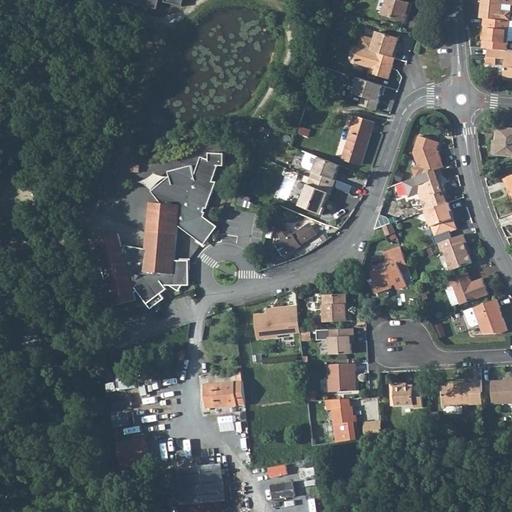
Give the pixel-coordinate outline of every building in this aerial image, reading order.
[(121,0),(122,1),(157,9),(159,0),(164,0),(164,2),(183,7),(184,0),(121,0)] [(387,0),(383,15),(405,22),(407,14),(408,11),(410,11),(413,3),(400,0),(387,0)] [(511,0),(482,0),(481,18),(484,18),(510,20),(511,12),(501,11),(502,2),(511,3),(511,0)] [(511,20),(510,20),(484,18),(484,26),(485,26),(485,33),(484,39),(483,48),(488,48),(507,50),(508,40),(511,40),(511,20)] [(340,30),(333,28),(330,36),(337,39),(340,30)] [(360,46),(396,58),(398,50),(397,49),(398,46),(400,38),(378,31),(375,40),(363,36),(360,46)] [(389,78),(396,58),(360,46),(354,62),(368,67),(368,66),(371,67),(370,73),(389,78)] [(511,50),(507,50),(488,48),(487,64),(494,64),(494,57),(497,58),(506,59),(504,76),(511,77),(511,50)] [(365,96),(362,105),(379,111),(388,86),(360,77),(355,92),(365,96)] [(362,164),(375,122),(356,116),(342,158),(362,164)] [(511,128),(499,127),(498,141),(496,155),(511,156),(511,128)] [(420,135),(414,152),(422,175),(440,168),(444,167),(438,148),(440,142),(420,135)] [(335,179),(340,165),(307,152),(303,163),(305,167),(314,170),(311,178),(302,199),(299,206),(322,215),(325,208),(323,207),(326,200),(329,194),(330,195),(334,187),(337,180),(335,179)] [(189,285),(189,268),(182,268),(182,260),(174,260),(177,225),(199,241),(204,235),(209,239),(218,226),(205,216),(206,212),(204,211),(206,208),(207,209),(217,181),(213,181),(219,166),(224,166),(225,153),(209,153),(209,159),(202,157),(195,175),(192,165),(169,171),(170,176),(152,191),(161,203),(150,202),(149,210),(150,210),(146,249),(125,245),(124,253),(118,233),(98,239),(105,266),(101,267),(105,280),(108,279),(115,306),(136,300),(134,293),(137,291),(151,309),(165,299),(161,294),(167,289),(164,286),(170,285),(179,291),(183,286),(189,285)] [(426,210),(427,210),(448,202),(446,195),(445,195),(443,191),(445,190),(440,177),(443,176),(440,168),(422,175),(416,177),(419,185),(417,185),(422,199),(428,202),(425,208),(426,210)] [(351,186),(337,180),(334,187),(347,193),(351,186)] [(238,205),(252,208),(254,203),(250,202),(251,198),(240,195),(238,205)] [(453,211),(449,202),(448,202),(427,210),(432,226),(433,226),(437,236),(457,228),(451,211),(453,211)] [(380,214),(375,229),(379,228),(384,226),(390,224),(388,219),(386,216),(380,214)] [(276,245),(284,257),(318,233),(311,222),(292,235),(284,223),(276,228),(284,240),(276,245)] [(396,232),(392,223),(390,224),(384,226),(387,235),(396,232)] [(467,242),(464,234),(439,243),(442,251),(445,250),(452,270),(473,263),(465,243),(467,242)] [(204,235),(199,241),(204,245),(209,239),(204,235)] [(405,255),(402,247),(385,253),(388,262),(376,267),(373,275),(375,279),(371,280),(376,293),(393,286),(392,284),(395,283),(397,288),(407,285),(402,270),(409,267),(405,255)] [(472,282),(468,272),(451,279),(454,287),(447,290),(453,305),(460,302),(460,304),(489,294),(483,278),(472,282)] [(424,288),(418,291),(421,300),(428,298),(424,288)] [(347,294),(324,295),(325,313),(322,313),(322,322),(354,321),(354,311),(348,312),(347,294)] [(474,307),(464,311),(469,325),(473,326),(480,324),(483,334),(501,333),(508,330),(500,307),(501,307),(498,299),(474,307)] [(279,334),(301,332),(298,306),(274,308),(272,311),(272,313),(267,313),(255,314),(258,338),(279,336),(279,334)] [(20,347),(22,351),(37,346),(35,342),(40,340),(35,325),(30,327),(28,322),(14,328),(15,332),(11,334),(16,349),(20,347)] [(355,337),(354,328),(330,329),(317,329),(318,340),(330,339),(331,354),(352,353),(352,343),(351,337),(355,337)] [(356,363),(328,364),(329,391),(356,390),(355,371),(356,371),(356,363)] [(239,381),(205,384),(207,408),(246,404),(243,371),(238,372),(239,381)] [(483,404),(482,379),(473,379),(473,382),(454,383),(454,385),(442,386),(443,406),(483,404)] [(131,388),(130,380),(108,383),(109,390),(131,388)] [(511,380),(505,380),(492,381),(493,404),(511,402),(511,380)] [(407,383),(395,384),(395,395),(392,395),(392,406),(414,405),(414,408),(423,407),(422,386),(408,387),(407,383)] [(113,394),(115,409),(133,408),(132,393),(113,394)] [(328,410),(333,409),(338,442),(360,439),(359,430),(356,430),(354,415),(353,406),(351,406),(350,398),(327,399),(328,410)] [(115,427),(132,424),(130,412),(113,414),(115,427)] [(377,437),(382,436),(382,422),(366,422),(366,438),(372,437),(377,437)] [(139,454),(149,452),(146,438),(136,439),(139,454)] [(136,439),(118,442),(120,457),(122,467),(150,462),(149,452),(139,454),(136,439)] [(222,463),(192,466),(199,511),(219,511),(223,511),(222,501),(225,501),(222,463)] [(191,504),(191,511),(199,511),(192,466),(166,469),(170,506),(191,504)] [(298,468),(300,481),(307,480),(306,467),(298,468)] [(275,499),(298,496),(295,480),(272,484),(275,499)]
